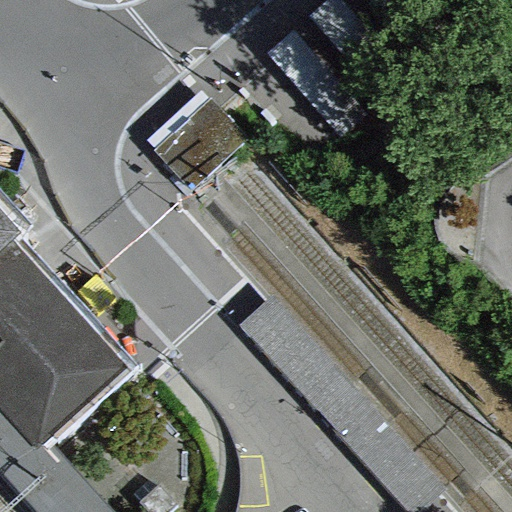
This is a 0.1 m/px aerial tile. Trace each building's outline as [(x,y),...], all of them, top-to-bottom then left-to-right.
[(338,0),(335,0),(311,22),(383,105),(410,82),(338,0)] [(414,0),(365,0),(424,70),(453,45),(414,0)] [(474,0),(441,0),(467,30),(486,14),(474,0)] [(296,33),(267,58),(342,144),(370,120),(296,33)] [(212,96),(156,150),(194,191),(251,137),(212,96)] [(0,408),(41,454),(130,374),(81,320),(0,231),(0,408)] [(271,299),(241,326),(409,511),(420,511),(444,490),(271,299)]
